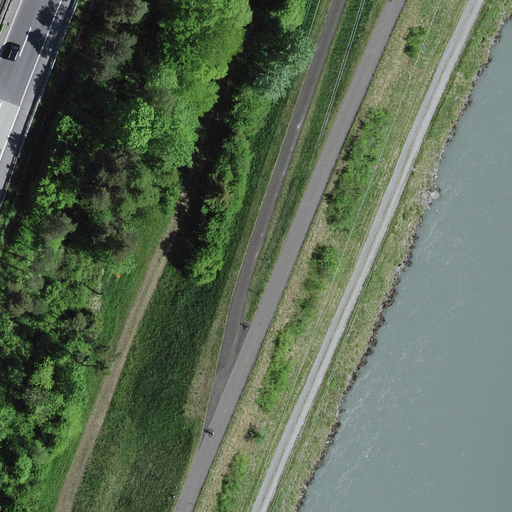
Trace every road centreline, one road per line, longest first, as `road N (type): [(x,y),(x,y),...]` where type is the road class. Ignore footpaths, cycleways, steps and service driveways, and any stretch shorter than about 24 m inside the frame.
road 1 (track): [(480,0),(326,349),(265,511)]
road 2 (track): [(229,400),(398,0)]
road 3 (track): [(343,0),(235,316),(229,400)]
road 4 (track): [(229,400),(184,511)]
